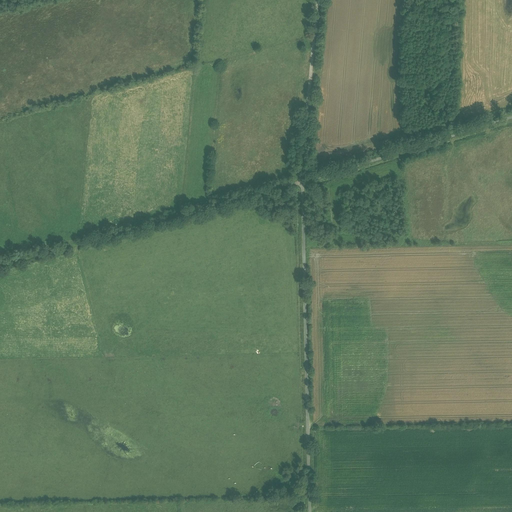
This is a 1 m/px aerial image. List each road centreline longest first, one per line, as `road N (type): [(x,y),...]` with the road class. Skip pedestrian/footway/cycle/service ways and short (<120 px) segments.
road 1 (unclassified): [(307,511),(302,186),(511,120)]
road 2 (track): [(302,186),(318,0)]
